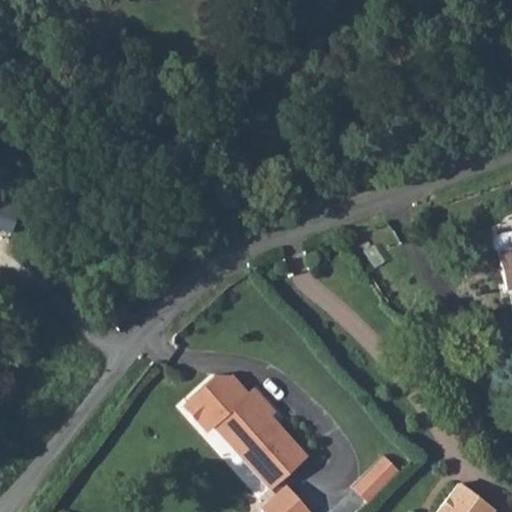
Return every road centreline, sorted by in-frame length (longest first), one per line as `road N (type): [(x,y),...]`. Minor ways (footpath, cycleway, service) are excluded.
road 1 (residential): [(5,511),(204,277),(287,234),(511,152)]
road 2 (unknown): [(141,343),(88,325),(29,269),(0,256)]
